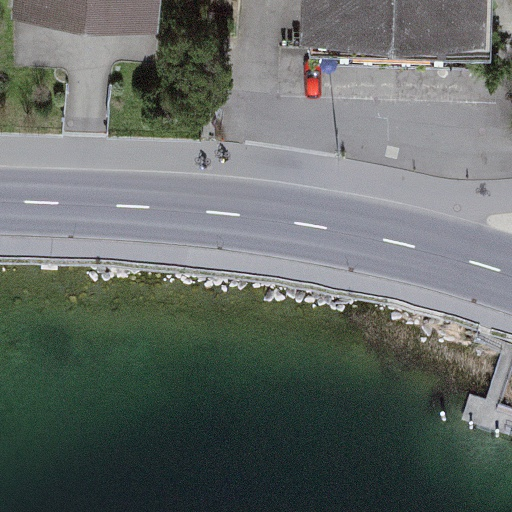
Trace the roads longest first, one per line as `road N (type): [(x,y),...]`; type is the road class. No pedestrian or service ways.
road 1 (residential): [(262,218),(279,148),(324,121),(511,134)]
road 2 (secondary): [(0,200),(262,218)]
road 3 (secondary): [(262,218),(368,236),(511,275)]
